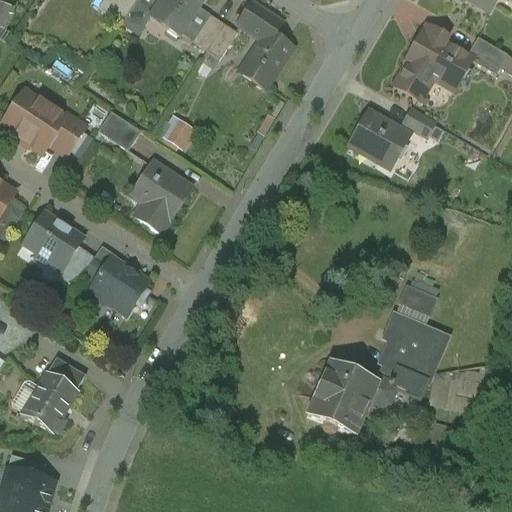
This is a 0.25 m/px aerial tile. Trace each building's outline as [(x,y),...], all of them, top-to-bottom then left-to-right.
[(119,0),(107,20),(119,28),(120,27),(137,0),(119,0)] [(137,0),(120,27),(137,38),(148,21),(162,0),(137,0)] [(206,0),(162,0),(148,21),(149,22),(152,18),(168,29),(165,33),(178,41),(195,16),(206,0)] [(455,0),(464,5),(466,2),(488,16),(497,0),(455,0)] [(0,28),(9,31),(17,8),(0,2),(0,28)] [(282,26),(252,6),(236,29),(260,45),(239,76),(264,92),(288,56),(286,48),(273,39),(282,26)] [(209,19),(192,45),(205,54),(223,28),(209,19)] [(223,28),(205,54),(216,62),(219,63),(236,37),(223,28)] [(423,34),(404,67),(406,69),(393,90),(420,106),(420,107),(425,107),(425,104),(420,104),(418,103),(431,81),(452,93),(451,95),(452,96),(470,65),(471,63),(466,60),(443,46),(445,42),(426,31),(424,35),(423,34)] [(507,59),(476,42),(466,60),(471,63),(470,65),(495,79),(507,59)] [(216,62),(205,54),(200,63),(211,70),(216,62)] [(69,84),(80,70),(59,55),(49,69),(69,84)] [(64,122),(24,95),(22,98),(16,99),(12,104),(13,110),(0,130),(0,131),(15,142),(14,143),(15,145),(16,143),(26,149),(25,151),(26,152),(27,150),(41,159),(47,149),(65,123),(64,122)] [(434,128),(409,114),(402,128),(426,142),(434,128)] [(140,136),(110,116),(97,136),(127,155),(140,136)] [(158,143),(187,155),(198,129),(170,116),(158,143)] [(409,139),(367,116),(347,150),(389,174),(409,139)] [(65,123),(47,149),(65,161),(85,131),(66,119),(64,122),(65,123)] [(191,193),(151,167),(130,199),(131,200),(133,197),(152,210),(142,225),(135,220),(134,222),(159,238),(168,224),(170,225),(191,193)] [(0,218),(9,205),(11,202),(0,194),(0,218)] [(23,215),(9,205),(0,218),(0,227),(10,235),(23,215)] [(82,243),(43,218),(23,248),(37,257),(34,262),(45,269),(48,265),(62,274),(77,251),(82,243)] [(10,235),(0,227),(0,243),(3,245),(10,235)] [(93,261),(77,251),(62,274),(58,280),(74,290),(93,261)] [(114,262),(100,252),(82,279),(94,287),(97,283),(99,284),(103,278),(113,264),(114,262)] [(147,287),(113,264),(103,278),(99,284),(97,283),(94,287),(87,297),(103,308),(104,306),(126,320),(134,307),(138,310),(148,296),(143,293),(147,287)] [(435,304),(406,292),(399,307),(428,320),(435,304)] [(428,320),(399,307),(394,321),(423,333),(428,320)] [(423,333),(394,321),(387,335),(396,339),(393,347),(390,345),(380,367),(383,369),(394,373),(426,387),(445,343),(423,333)] [(55,362),(20,419),(51,437),(52,435),(57,438),(64,425),(60,423),(76,396),(75,395),(84,380),(55,362)] [(375,387),(329,367),(306,420),(323,428),(321,432),(323,437),(328,439),(333,437),(335,433),(352,440),(367,405),(378,410),(388,406),(396,389),(389,386),(378,381),(375,387)] [(394,373),(383,369),(378,381),(389,386),(394,373)] [(0,498),(47,511),(48,511),(57,485),(5,470),(0,486),(0,498)] [(0,511),(47,511),(0,498),(0,511)]
